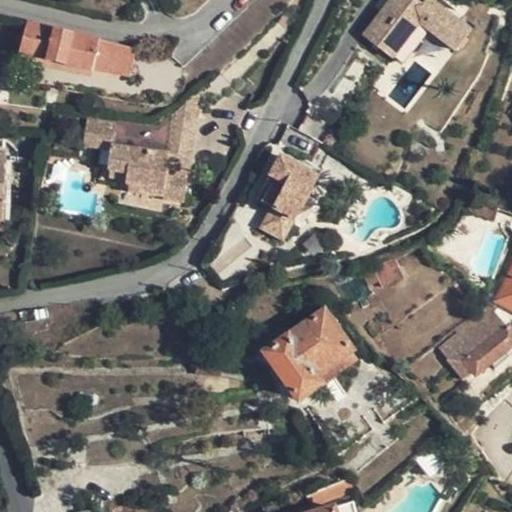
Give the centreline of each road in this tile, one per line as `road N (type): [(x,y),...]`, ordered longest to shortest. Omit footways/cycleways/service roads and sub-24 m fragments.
road 1 (residential): [(0,304),(157,276),(199,252),(325,0)]
road 2 (residential): [(234,0),(192,28),(163,31),(0,0)]
